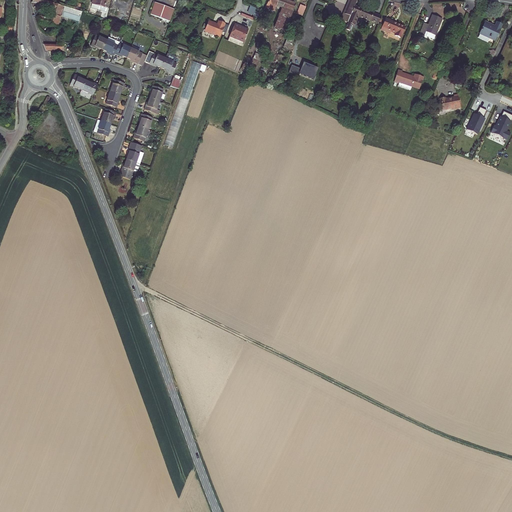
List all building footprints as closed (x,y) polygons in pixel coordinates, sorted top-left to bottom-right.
[(30,2),(36,18),(35,22),(58,28),(59,22),(71,25),(78,27),(84,14),(44,0),(31,0),(31,2),(30,2)] [(94,0),(94,1),(92,0),(91,0),(90,5),(89,8),(103,13),(104,9),(103,9),(105,0),(94,0)] [(283,0),(270,0),(269,3),(276,6),(294,12),(297,5),(283,0)] [(347,23),(354,6),(356,0),(337,0),(339,0),(338,0),(350,0),(344,15),(343,15),(341,20),(344,21),(347,23)] [(170,20),(175,8),(155,2),(151,13),(170,20)] [(268,3),(265,11),(269,13),(270,11),(274,12),(276,6),(269,3),(268,3)] [(296,14),(303,16),(306,7),(299,5),(296,14)] [(353,25),(354,26),(357,16),(369,21),(369,20),(377,23),(380,16),(354,6),(347,23),(348,23),(353,25)] [(420,34),(425,36),(427,32),(436,36),(443,19),(433,16),(429,25),(425,24),(420,34)] [(387,19),(382,30),(386,32),(387,29),(397,33),(395,36),(401,38),(406,27),(387,19)] [(217,25),(208,22),(204,32),(220,38),(225,25),(218,22),(217,25)] [(494,28),(484,24),(480,34),(478,38),(487,42),(488,40),(493,42),(499,27),(495,25),(494,28)] [(249,30),(235,25),(230,37),(244,43),(249,30)] [(434,40),(436,36),(427,32),(425,36),(434,40)] [(101,51),(104,42),(93,37),(89,47),(92,48),(94,49),(94,48),(101,51)] [(72,49),(74,39),(66,38),(65,48),(72,49)] [(118,43),(106,38),(104,42),(116,47),(117,44),(118,43)] [(112,57),(113,54),(116,47),(104,42),(101,51),(107,53),(107,55),(108,55),(112,57)] [(116,47),(113,54),(116,55),(118,56),(118,55),(125,58),(129,49),(117,44),(116,47)] [(129,49),(125,58),(128,59),(131,61),(131,62),(141,66),(145,56),(137,52),(138,49),(130,46),(129,49)] [(153,54),(149,65),(152,66),(154,67),(154,66),(161,69),(165,59),(153,54)] [(165,59),(161,69),(167,71),(166,72),(171,74),(177,60),(166,56),(165,59)] [(194,83),(200,65),(193,62),(189,73),(192,74),(191,78),(192,78),(190,82),(194,83)] [(314,81),(319,70),(304,64),(301,70),(292,67),(289,74),(299,77),(300,75),(314,81)] [(402,80),(414,85),(422,88),(426,77),(418,74),(417,77),(405,72),(405,70),(402,69),(397,80),(401,82),(402,80)] [(81,91),(85,82),(79,79),(79,78),(77,77),(74,76),(69,86),(81,91)] [(171,84),(170,86),(180,89),(182,81),(173,78),(171,84)] [(401,82),(400,85),(412,89),(414,85),(402,80),(401,82)] [(111,94),(120,97),(123,90),(124,90),(124,88),(126,85),(115,81),(111,94)] [(91,84),(85,82),(81,91),(93,96),(97,86),(94,84),(92,83),(91,84)] [(153,92),(151,98),(160,101),(163,90),(153,86),(152,90),(151,91),(153,92)] [(457,106),(457,108),(461,107),(458,93),(454,94),(454,96),(446,98),(446,96),(440,97),(442,109),(451,107),(457,106)] [(111,94),(107,105),(118,109),(119,106),(119,103),(118,103),(120,97),(111,94)] [(147,106),(146,110),(159,114),(161,110),(157,109),(160,101),(151,98),(148,105),(147,104),(147,106)] [(484,122),(486,118),(484,117),(487,110),(481,107),(477,114),(475,113),(467,129),(478,134),(483,124),(482,124),(483,122),(484,122)] [(101,122),(111,126),(113,119),(114,119),(115,117),(116,114),(105,110),(101,122)] [(508,141),(511,134),(507,132),(511,121),(511,116),(504,112),(502,118),(501,117),(498,123),(499,123),(497,128),(496,127),(495,126),(491,133),(497,136),(498,135),(502,137),(502,138),(508,141)] [(141,119),(138,126),(148,129),(152,118),(141,114),(140,117),(140,119),(141,119)] [(164,145),(172,148),(183,115),(179,114),(178,116),(174,115),(164,145)] [(111,126),(101,122),(97,121),(94,132),(108,137),(109,134),(110,132),(109,132),(111,126)] [(144,141),(148,129),(138,126),(136,133),(135,132),(135,134),(134,137),(144,141)] [(130,153),(128,160),(137,163),(141,164),(145,152),(141,151),(143,146),(132,142),(130,151),(129,153),(130,153)] [(137,163),(128,160),(126,166),(125,166),(124,168),(123,171),(133,174),(135,170),(137,171),(139,170),(141,164),(137,163)] [(133,174),(123,171),(121,176),(132,180),(133,174)]
